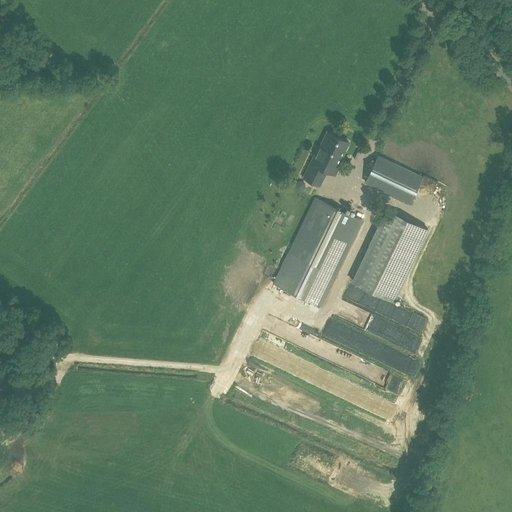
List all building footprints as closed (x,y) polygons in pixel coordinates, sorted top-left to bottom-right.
[(50,48),(32,63),(38,70),(56,55),(50,48)] [(327,169),(336,173),(344,157),(342,156),(349,142),(328,131),(320,147),(319,146),(304,177),(320,185),(327,169)] [(410,203),(423,177),(379,155),(366,182),(410,203)] [(335,275),(362,220),(316,198),(290,253),(289,253),(274,283),(321,305),(336,275),(335,275)] [(388,210),(352,285),(392,304),(428,229),(388,210)] [(416,330),(421,317),(411,312),(405,326),(416,330)] [(384,338),(403,346),(409,331),(390,324),(384,338)] [(377,343),(371,355),(391,365),(397,353),(377,343)] [(16,372),(0,371),(0,401),(9,403),(10,402),(14,402),(14,398),(16,397),(16,372)]
